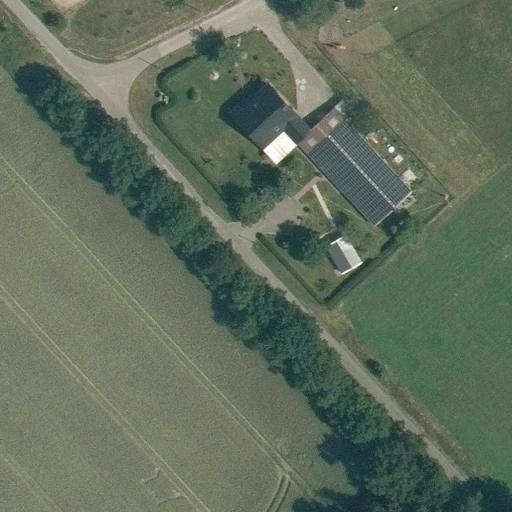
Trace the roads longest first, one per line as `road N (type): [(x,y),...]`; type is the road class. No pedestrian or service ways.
road 1 (unclassified): [(90,84),(485,511)]
road 2 (unclassified): [(90,84),(256,0)]
